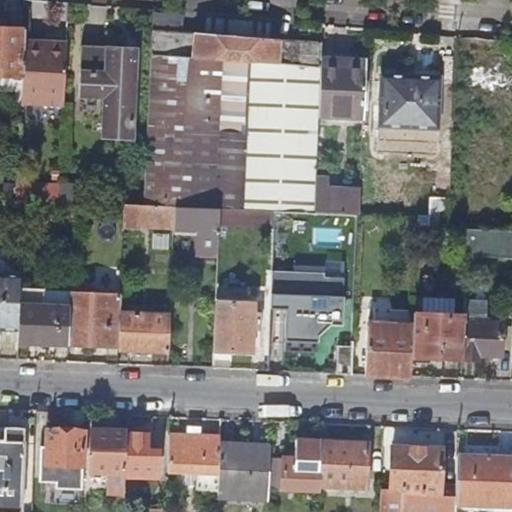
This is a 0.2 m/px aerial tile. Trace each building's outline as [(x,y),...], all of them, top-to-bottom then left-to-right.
[(153,13),(153,33),(181,34),(183,16),(153,13)] [(206,36),(237,38),(238,21),(208,18),(206,36)] [(238,21),(237,38),(268,40),(269,24),(238,21)] [(0,75),(23,76),(24,41),(25,29),(0,28),(0,75)] [(153,33),(145,206),(175,207),(187,208),(195,35),(181,34),(153,33)] [(195,35),(187,208),(219,209),(229,209),(237,38),(206,36),(195,35)] [(275,211),(294,212),(315,213),(316,177),(319,115),(321,68),(322,43),(268,40),(237,38),(229,209),(275,211)] [(24,41),(23,76),(22,101),(64,103),(66,43),(54,42),(54,48),(43,48),(43,42),(24,41)] [(135,47),(82,44),(79,94),(105,95),(103,137),(131,138),(135,47)] [(319,115),(363,117),(365,65),(344,65),(344,69),(321,68),(319,115)] [(442,77),(381,74),(379,126),(440,128),(442,77)] [(475,139),(494,140),(511,140),(511,101),(461,100),(460,132),(475,133),(475,139)] [(511,140),(494,140),(493,153),(511,153),(511,140)] [(316,177),(315,213),(357,215),(359,215),(360,188),(323,187),(323,177),(316,177)] [(32,199),(60,200),(60,183),(33,182),(32,199)] [(430,228),(450,228),(451,197),(431,196),(430,228)] [(74,215),(74,203),(48,202),(48,219),(74,220),(74,215)] [(92,216),(92,204),(74,203),(74,215),(92,216)] [(175,207),(145,206),(125,205),(125,226),(174,228),(175,207)] [(218,255),(219,209),(187,208),(175,207),(174,228),(174,230),(198,231),(198,255),(218,255)] [(351,374),(357,215),(315,213),(294,212),(289,321),(299,336),(299,345),(298,372),(351,374)] [(511,230),(467,229),(464,315),(463,359),(480,359),(480,355),(503,356),(504,323),(488,322),(489,283),(511,283),(511,230)] [(463,281),(463,256),(456,256),(456,261),(450,261),(449,280),(452,280),(452,296),(464,296),(464,281),(463,281)] [(0,329),(20,331),(21,294),(22,277),(0,275),(0,329)] [(71,345),(120,347),(121,314),(122,294),(71,292),(71,307),(72,307),(71,345)] [(21,294),(20,331),(19,343),(69,345),(71,307),(30,305),(30,294),(21,294)] [(255,302),(216,300),(214,353),(253,355),(253,347),(254,324),(255,302)] [(414,313),(414,317),(412,357),(463,359),(464,315),(414,313)] [(121,314),(120,347),(120,350),(169,351),(171,316),(121,314)] [(369,326),(367,375),(411,377),(412,357),(414,317),(385,316),(385,327),(369,326)] [(299,345),(269,344),(268,371),(298,372),(299,345)] [(219,489),(221,445),(221,437),(201,436),(202,428),(188,427),(188,431),(189,432),(189,436),(170,435),(168,480),(178,481),(178,474),(197,475),(196,485),(196,488),(219,489)] [(0,511),(21,511),(25,435),(10,434),(11,429),(0,428),(0,511)] [(41,465),(85,466),(86,431),(48,430),(48,455),(41,455),(41,465)] [(126,493),(126,477),(128,434),(93,432),(91,470),(110,471),(109,493),(126,493)] [(148,434),(128,434),(126,477),(158,478),(159,452),(147,452),(148,434)] [(318,490),(318,486),(320,441),(295,440),(295,458),(270,457),(269,488),(318,490)] [(368,443),(320,441),(318,486),(367,488),(368,443)] [(270,447),(221,445),(219,489),(219,494),(269,496),(269,488),(270,457),(270,447)] [(455,511),(456,504),(456,493),(441,493),(442,449),(393,447),(391,490),(381,490),(380,511),(455,511)] [(456,504),(511,506),(511,457),(458,455),(456,493),(456,504)] [(177,485),(196,485),(197,475),(178,474),(178,481),(177,485)]
